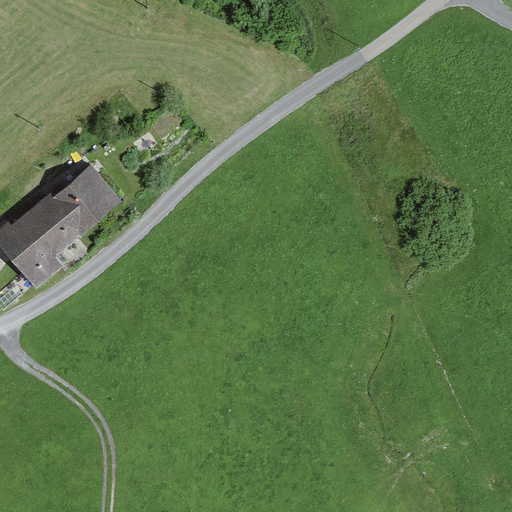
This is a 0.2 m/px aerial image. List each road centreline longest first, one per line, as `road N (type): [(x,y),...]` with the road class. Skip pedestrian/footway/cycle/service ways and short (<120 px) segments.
road 1 (unclassified): [(435,0),(264,118),(54,295),(0,320)]
road 2 (track): [(0,338),(98,420),(111,464),(112,511)]
